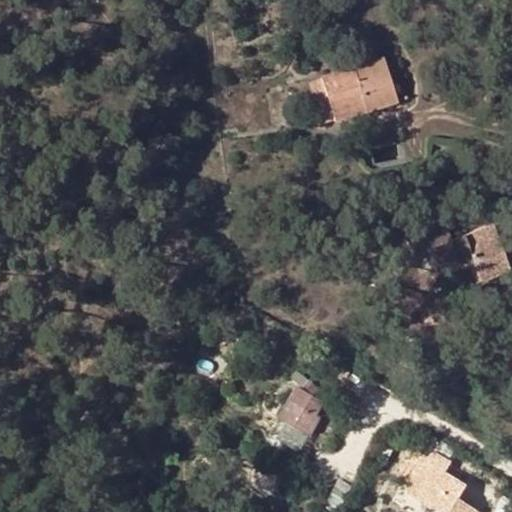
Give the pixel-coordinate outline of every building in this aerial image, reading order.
[(381,59),(320,80),(333,122),(363,111),(365,116),(396,103),(381,59)] [(493,226),(449,242),(444,232),(407,245),(412,260),(428,254),(434,269),(447,265),(452,278),(475,269),(480,284),(510,273),(493,226)] [(296,374),(291,380),(299,387),(311,399),(317,390),(296,374)] [(315,418),(322,406),(311,399),(299,387),(279,420),(292,428),(310,438),(320,421),(315,418)] [(292,428),(279,420),(272,431),(285,439),(292,428)] [(438,451),(442,445),(424,435),(420,441),(438,451)] [(432,455),(422,471),(408,495),(433,511),(449,511),(466,488),(443,473),(448,466),(432,455)] [(404,481),(398,489),(408,495),(422,471),(407,462),(397,476),(404,481)]
